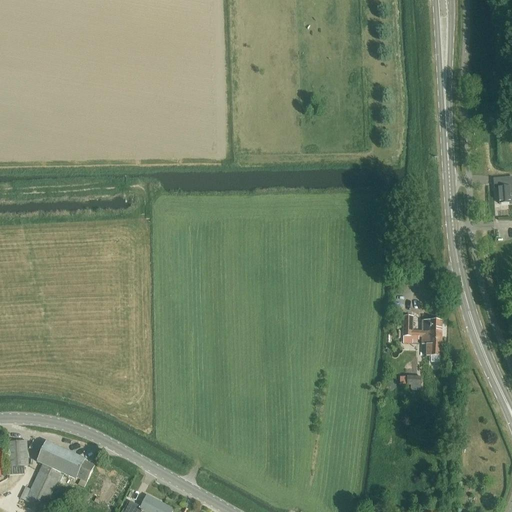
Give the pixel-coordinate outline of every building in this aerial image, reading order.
[(511,178),(494,180),(494,189),(498,189),(500,205),(511,204),(511,178)] [(404,318),(403,338),(413,338),(422,338),(422,345),(427,346),(426,357),(431,357),(431,363),(440,364),(440,357),(441,358),(442,340),(442,321),(422,321),(422,332),(413,332),(413,318),(404,318)] [(421,386),(421,377),(407,377),(407,386),(421,386)] [(6,444),(8,468),(8,475),(21,474),(20,467),(28,467),(27,442),(6,444)] [(85,461),(66,452),(47,443),(38,463),(43,465),(31,491),(26,488),(21,499),(26,502),(44,511),(61,474),(76,481),(77,479),(87,484),(95,467),(85,462),(85,461)] [(173,511),(174,511),(147,497),(141,508),(131,502),(126,511),(123,509),(122,511),(173,511)]
